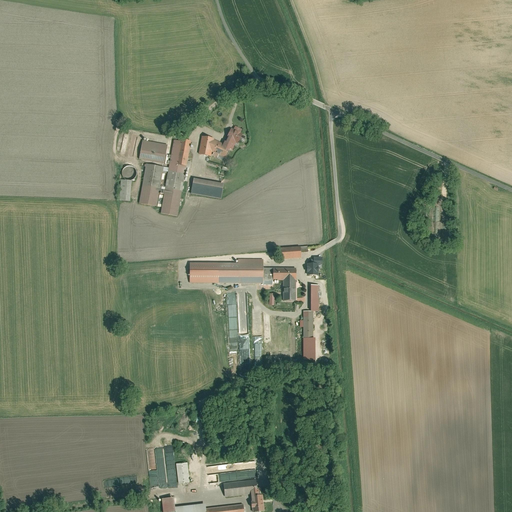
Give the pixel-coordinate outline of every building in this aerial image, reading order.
[(229,137),(227,141),(232,143),(230,148),(233,149),(236,143),(239,144),(244,133),(242,132),(243,129),(236,125),(234,129),(232,128),(228,137),(229,137)] [(215,138),(203,135),(199,154),(212,156),(212,153),(225,159),(230,148),(232,143),(227,141),(226,140),(224,143),(215,139),(215,138)] [(181,141),(175,139),(172,155),(167,154),(168,144),(143,140),(139,159),(165,164),(165,166),(147,163),(140,203),(157,206),(164,170),(169,171),(162,213),(178,216),(187,167),(191,168),(192,162),(188,161),(190,149),(196,150),(198,142),(181,139),(181,141)] [(135,168),(133,166),(131,165),(128,166),(126,167),(124,168),(123,171),(123,173),(124,175),(125,177),(127,179),(129,179),(131,179),(133,179),(135,178),(136,176),(137,174),(137,171),(136,169),(135,168)] [(225,183),(194,178),(191,194),(222,199),(225,183)] [(132,180),(121,179),(120,200),(131,201),(132,180)] [(299,242),(276,244),(276,248),(277,256),(300,254),(299,242)] [(294,264),(262,264),(262,255),(236,255),(237,280),(262,279),(262,276),(281,276),(282,297),(295,297),(294,264)] [(317,256),(306,257),(306,272),(317,272),(317,256)] [(318,281),(302,281),(302,334),(312,334),(312,307),(318,307),(318,281)] [(157,470),(155,459),(152,460),(152,463),(151,463),(151,464),(148,465),(149,471),(157,470)] [(190,482),(188,463),(177,464),(179,484),(190,482)] [(257,495),(257,494),(259,493),(257,479),(224,483),(226,497),(252,494),(253,511),(256,511),(266,511),(264,494),(257,495)] [(162,511),(176,511),(176,507),(175,497),(161,499),(162,511)] [(244,511),(243,504),(207,509),(207,503),(176,507),(176,511),(244,511)]
